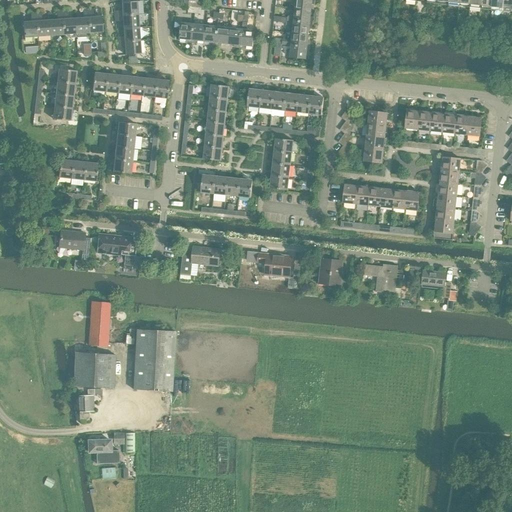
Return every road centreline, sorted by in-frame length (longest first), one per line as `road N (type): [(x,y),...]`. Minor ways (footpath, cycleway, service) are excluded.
road 1 (residential): [(267,207),(321,209),(336,81)]
road 2 (residential): [(485,268),(315,249)]
road 3 (residential): [(505,100),(336,81)]
road 4 (residential): [(485,268),(505,100)]
road 5 (residential): [(166,195),(183,66)]
road 6 (residential): [(161,233),(282,246)]
